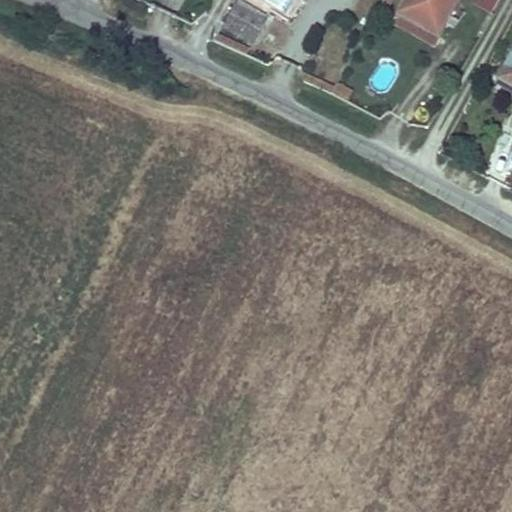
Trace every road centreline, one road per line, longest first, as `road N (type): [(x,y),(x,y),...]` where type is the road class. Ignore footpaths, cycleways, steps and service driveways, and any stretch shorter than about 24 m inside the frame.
road 1 (residential): [(511,233),(205,58),(64,0)]
road 2 (unknown): [(414,177),(511,6)]
